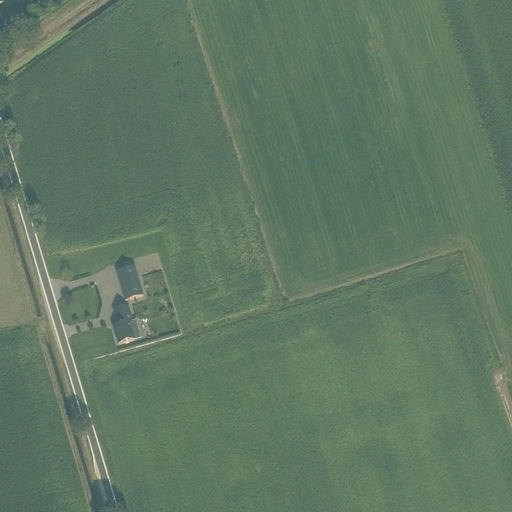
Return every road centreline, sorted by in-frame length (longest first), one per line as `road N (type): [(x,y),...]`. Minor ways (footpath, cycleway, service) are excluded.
road 1 (unclassified): [(114,511),(0,133)]
road 2 (unknown): [(0,76),(108,0)]
